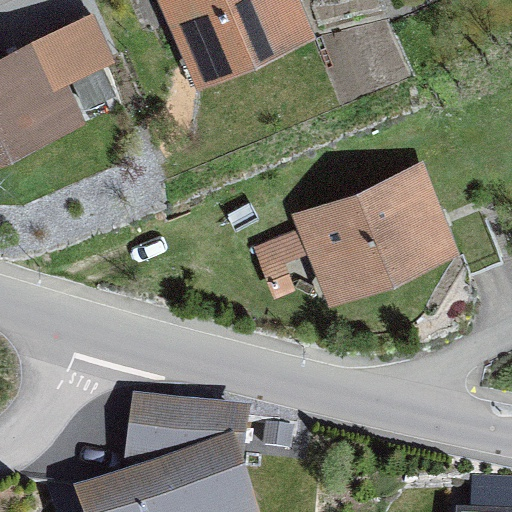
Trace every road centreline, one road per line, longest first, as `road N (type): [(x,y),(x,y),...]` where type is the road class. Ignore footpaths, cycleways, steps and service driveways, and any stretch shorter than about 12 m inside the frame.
road 1 (residential): [(82,332),(511,420)]
road 2 (residential): [(82,332),(0,445)]
